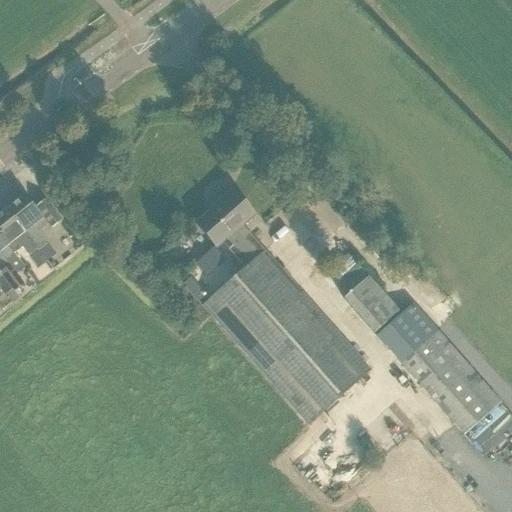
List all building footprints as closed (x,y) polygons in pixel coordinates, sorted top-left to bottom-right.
[(217,246),(226,239),(241,226),(252,216),(230,191),(216,203),(217,205),(197,223),(217,246)] [(34,208),(24,195),(6,209),(24,233),(38,250),(47,243),(38,232),(47,225),(34,208)] [(60,221),(45,200),(34,208),(47,225),(46,225),(50,229),(60,221)] [(0,237),(7,246),(13,254),(21,248),(27,256),(35,250),(37,252),(38,250),(24,233),(6,209),(0,214),(0,237)] [(202,306),(308,425),(369,371),(241,226),(226,239),(232,246),(228,250),(244,268),(202,306)] [(13,254),(7,246),(0,237),(0,272),(0,273),(14,291),(23,285),(9,266),(6,262),(14,255),(13,254)] [(345,300),(373,332),(398,310),(370,278),(345,300)] [(463,436),(500,403),(411,304),(375,336),(463,436)]
